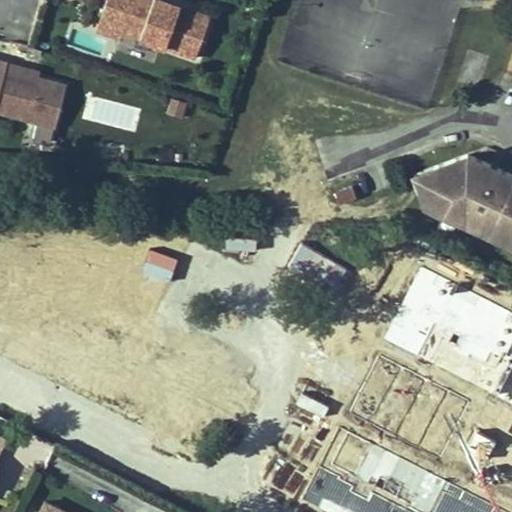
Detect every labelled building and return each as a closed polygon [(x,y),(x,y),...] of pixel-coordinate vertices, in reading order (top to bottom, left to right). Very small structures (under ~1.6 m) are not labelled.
[(144,0),(112,0),(104,24),(100,37),(123,46),(125,40),(199,66),(214,24),(144,0)] [(329,110),(365,0),(297,0),(268,89),(329,110)] [(5,66),(3,72),(34,83),(36,77),(5,66)] [(34,83),(3,72),(0,79),(0,117),(47,134),(61,92),(34,83)] [(511,188),(465,167),(411,185),(418,215),(470,237),(472,233),(505,248),(503,252),(511,255),(511,188)] [(470,237),(503,252),(505,248),(472,233),(470,237)] [(387,325),(424,316),(417,285),(379,294),(387,325)] [(511,496),(511,458),(499,491),(511,496)]
